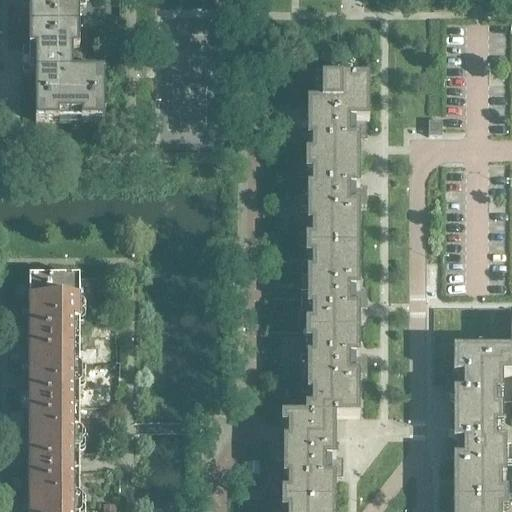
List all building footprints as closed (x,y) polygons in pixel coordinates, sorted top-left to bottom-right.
[(86,9),(85,0),(22,0),(23,8),(29,8),(29,29),(79,29),(79,9),(86,9)] [(105,124),(105,74),(86,74),(86,50),(79,50),(79,29),(29,29),(29,50),(23,50),(23,76),(35,76),(35,124),(59,124),(59,117),(70,117),(81,117),(81,124),(105,124)] [(369,125),(369,80),(321,80),(321,104),(307,104),(307,155),(305,155),(305,166),(359,166),(359,140),(355,140),(355,132),(367,132),(367,125),(369,125)] [(442,139),(442,124),(428,124),(428,139),(442,139)] [(367,208),(367,199),(355,199),(355,191),(359,191),(359,166),(305,166),(305,176),(307,176),(307,227),(312,227),(312,250),(359,250),(359,208),(367,208)] [(359,293),(359,250),(312,250),(312,273),(300,273),(300,300),(300,312),(312,312),(312,335),(359,335),(359,309),(355,309),(355,301),(367,301),(367,293),(359,293)] [(85,323),(85,305),(83,302),(79,302),(79,280),(29,281),(29,313),(21,313),(21,326),(29,326),(29,347),(79,347),(79,326),(82,326),(85,323)] [(359,421),(359,377),(367,377),(367,369),(355,369),(355,361),(359,361),(359,335),(312,335),(312,358),(300,358),(300,397),(312,397),(312,418),(288,418),(288,436),(288,442),(276,442),(276,481),(288,481),(288,504),(335,504),(335,478),(331,478),(331,470),(343,470),(343,461),(335,461),(336,435),(336,421),(359,421)] [(85,388),(85,370),(83,367),(79,367),(79,347),(29,347),(29,367),(21,367),(21,380),(29,380),(29,411),(79,411),(79,391),(83,391),(85,388)] [(496,442),(496,421),(496,379),(511,378),(511,373),(511,374),(511,352),(510,352),(453,352),(453,378),(446,378),(446,386),(457,386),(457,394),(453,394),(453,442),(453,445),(457,445),(457,453),(446,453),(446,461),(453,461),(453,504),(501,504),(501,480),(506,480),(506,442),(496,442)] [(79,498),(79,475),(79,455),(83,455),(85,452),(85,435),(82,432),(79,432),(79,411),(29,411),(29,443),(21,443),(21,455),(29,455),(29,476),(29,509),(21,509),(21,511),(85,511),(85,500),(82,498),(79,498)]
